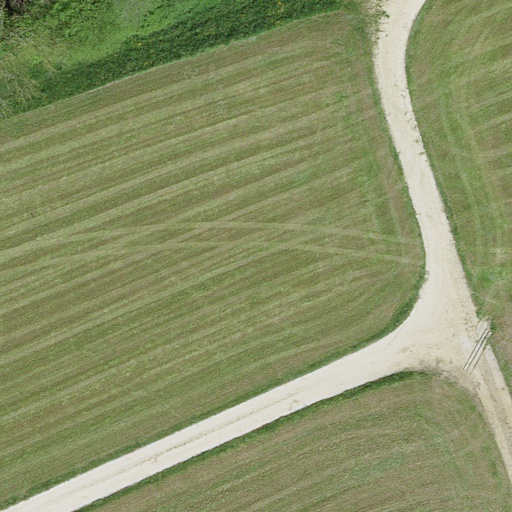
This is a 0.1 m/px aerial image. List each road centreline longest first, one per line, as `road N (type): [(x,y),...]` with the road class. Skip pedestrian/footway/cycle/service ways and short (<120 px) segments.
road 1 (track): [(16,511),(452,310),(374,21),(386,0)]
road 2 (track): [(452,310),(511,473)]
